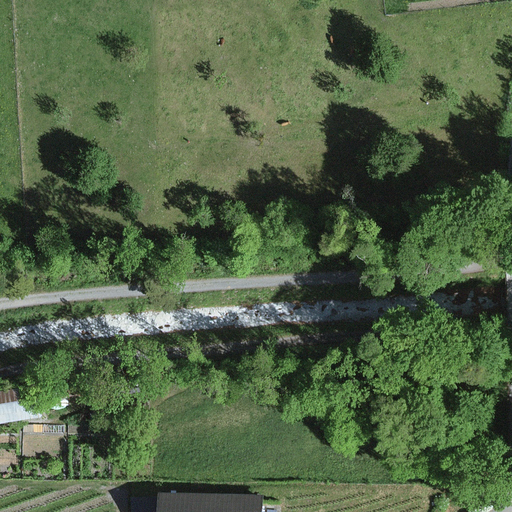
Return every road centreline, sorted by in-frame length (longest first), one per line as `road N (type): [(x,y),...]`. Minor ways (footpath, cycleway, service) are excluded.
road 1 (track): [(0,302),(511,254)]
road 2 (track): [(511,331),(226,341),(0,370)]
